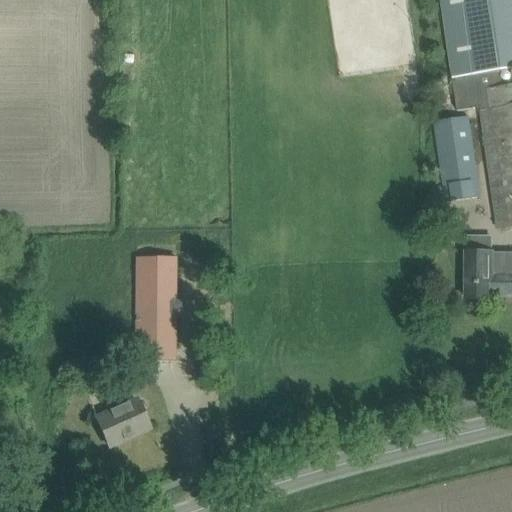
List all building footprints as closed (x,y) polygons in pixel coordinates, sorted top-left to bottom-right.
[(511,0),(441,0),(453,79),(501,72),(511,70),(511,0)] [(453,79),(458,111),(481,108),(498,230),(511,227),(511,85),(503,86),(501,72),(453,79)] [(435,122),(447,202),(481,197),(469,117),(435,122)] [(467,300),(488,300),(488,293),(511,293),(511,274),(493,275),(493,241),(467,241),(467,300)] [(136,361),(174,361),(175,257),(137,256),(136,361)] [(96,418),(101,429),(109,448),(149,430),(141,411),(136,400),(96,418)]
